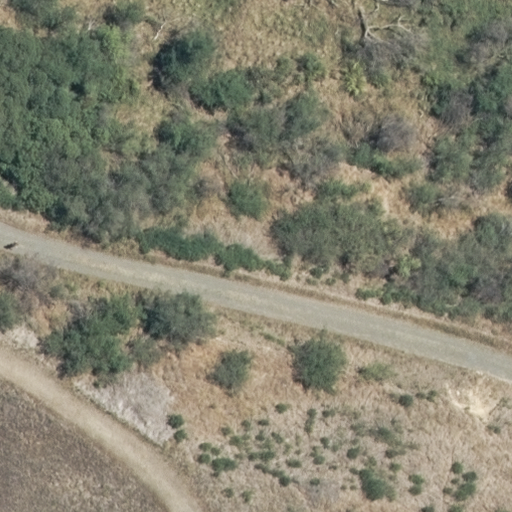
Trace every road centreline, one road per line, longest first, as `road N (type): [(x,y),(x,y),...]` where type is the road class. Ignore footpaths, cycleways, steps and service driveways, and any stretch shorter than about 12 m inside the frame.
road 1 (track): [(511,365),(399,322),(0,223)]
road 2 (track): [(0,378),(132,469),(160,511)]
